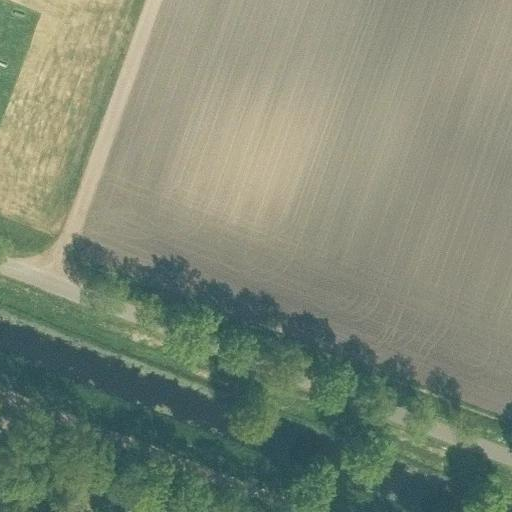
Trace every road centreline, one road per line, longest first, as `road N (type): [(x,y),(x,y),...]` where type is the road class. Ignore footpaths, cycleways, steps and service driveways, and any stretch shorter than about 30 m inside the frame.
road 1 (unclassified): [(511,457),(0,261)]
road 2 (unclassified): [(310,511),(0,392)]
road 3 (track): [(55,282),(154,0)]
